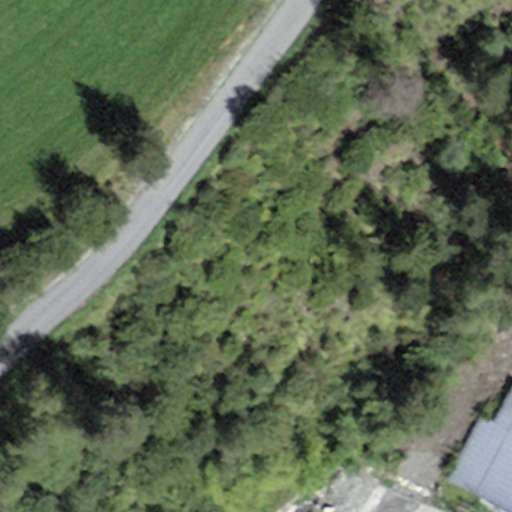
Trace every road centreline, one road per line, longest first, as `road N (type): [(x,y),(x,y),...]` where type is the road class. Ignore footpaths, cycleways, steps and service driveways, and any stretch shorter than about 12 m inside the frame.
road 1 (track): [(301,0),(0,371)]
road 2 (track): [(206,0),(198,22),(115,128),(0,208)]
